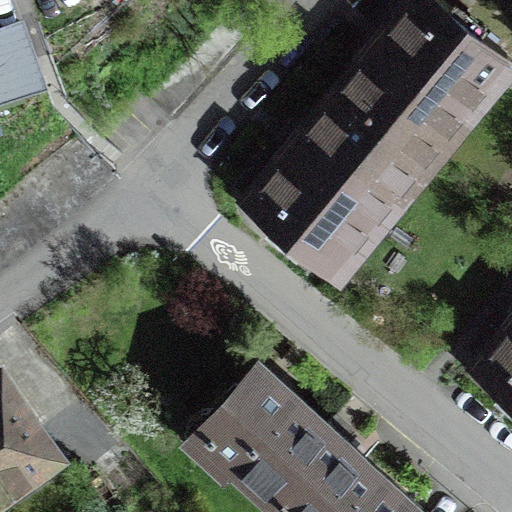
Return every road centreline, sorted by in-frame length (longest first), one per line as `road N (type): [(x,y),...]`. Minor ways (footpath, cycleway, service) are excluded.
road 1 (residential): [(511,485),(153,190)]
road 2 (residential): [(334,0),(153,190)]
road 3 (residential): [(153,190),(0,305)]
